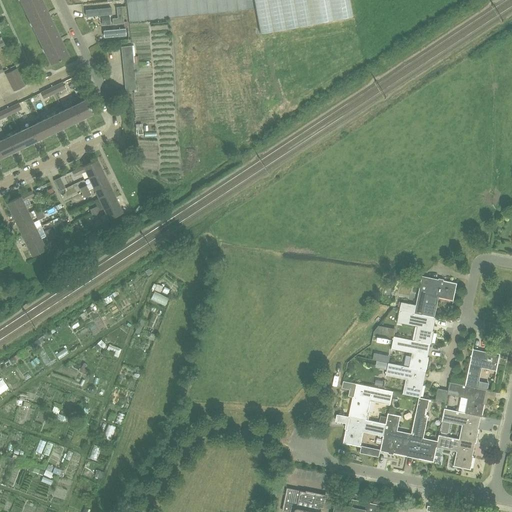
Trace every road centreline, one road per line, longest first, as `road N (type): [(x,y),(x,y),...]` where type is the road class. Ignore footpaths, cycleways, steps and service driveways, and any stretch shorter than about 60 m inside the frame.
road 1 (residential): [(88,61),(114,114),(111,130),(0,186)]
road 2 (residential): [(493,499),(303,454)]
road 3 (residential): [(511,333),(464,323),(479,263),(511,264)]
